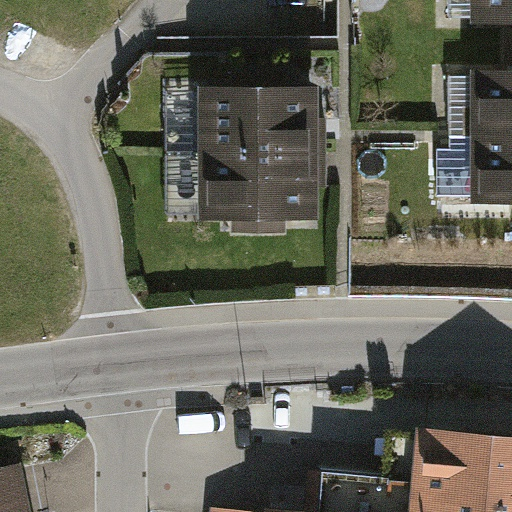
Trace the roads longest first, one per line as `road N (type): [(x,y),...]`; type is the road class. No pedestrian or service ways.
road 1 (tertiary): [(121,361),(342,349),(511,355)]
road 2 (unclassified): [(0,93),(51,124),(83,163),(121,361)]
road 3 (residential): [(121,361),(125,511)]
road 4 (tertiary): [(0,378),(121,361)]
